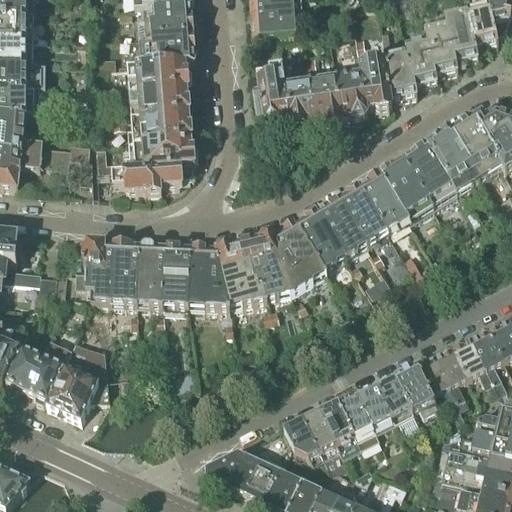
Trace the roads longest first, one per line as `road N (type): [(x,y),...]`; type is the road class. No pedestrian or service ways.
road 1 (residential): [(119,488),(511,294)]
road 2 (residential): [(511,89),(485,94),(389,153),(247,222),(196,233)]
road 3 (residential): [(222,0),(227,167),(196,233)]
road 4 (residential): [(196,233),(0,218)]
road 5 (residential): [(119,488),(0,433)]
